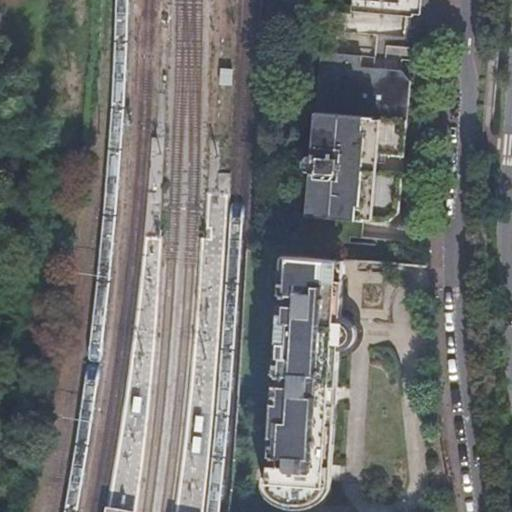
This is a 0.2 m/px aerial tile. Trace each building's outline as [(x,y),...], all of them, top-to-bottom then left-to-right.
[(352,0),(351,9),(412,14),(413,0),(352,0)] [(359,74),(359,66),(360,55),(319,51),(312,154),(306,154),(302,158),(301,167),(305,171),(310,171),(306,215),(387,221),(399,212),(402,171),(384,169),(372,169),(373,154),(385,155),(403,156),(409,78),(401,69),(372,67),(371,75),(359,74)] [(372,67),(359,66),(359,74),(371,75),(372,67)] [(384,169),(385,155),(373,154),(372,169),(384,169)] [(336,277),(337,257),(280,253),(277,291),(293,292),(292,301),(276,301),(272,372),(289,373),(288,384),(272,383),(267,451),(284,452),(283,462),(267,462),(267,472),(260,472),(260,486),(264,492),(270,497),(276,502),(283,505),(290,507),(296,508),(302,508),(308,507),(313,505),(318,501),(323,495),(327,488),(329,480),(341,278),(336,277)]
